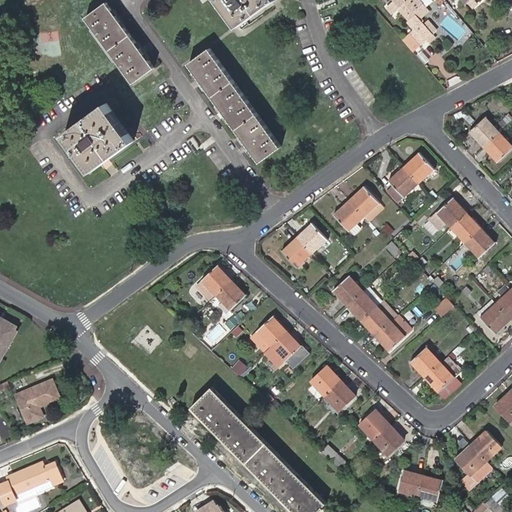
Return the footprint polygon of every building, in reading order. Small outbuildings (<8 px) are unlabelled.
[(219,0),(240,27),(276,0),(219,0)] [(406,21),(413,29),(414,28),(423,39),(425,41),(432,36),(429,33),(421,24),(419,22),(415,18),(417,17),(417,16),(422,13),(419,8),(423,5),(418,0),(392,0),(394,1),(386,7),(391,13),(398,8),(408,20),(406,21)] [(134,83),(156,67),(108,3),(87,18),(134,83)] [(421,24),(429,33),(433,29),(425,21),(421,24)] [(403,38),(412,49),(423,39),(414,28),(413,29),(403,38)] [(400,39),(410,50),(412,49),(403,38),(400,39)] [(190,64),(261,162),(283,146),(211,49),(190,64)] [(62,136),(90,174),(135,141),(107,103),(62,136)] [(470,132),(484,147),(501,131),(487,116),(470,132)] [(511,142),(501,131),(484,147),(499,164),(511,150),(511,142)] [(419,151),(404,165),(421,182),(435,169),(419,151)] [(421,182),(404,165),(389,180),(394,186),(388,190),(399,202),(421,182)] [(364,185),(349,199),(365,216),(380,202),(364,185)] [(451,227),(469,211),(455,196),(437,213),(451,227)] [(365,216),(349,199),(333,214),(349,231),(355,226),(365,216)] [(365,216),(370,221),(385,208),(380,202),(365,216)] [(483,227),(469,211),(451,227),(466,242),(483,227)] [(297,235),(314,253),(328,240),(311,222),(297,235)] [(355,226),(349,231),(353,236),(359,231),(355,226)] [(497,242),(483,227),(466,242),(480,258),(497,242)] [(299,267),(314,253),(297,235),(282,249),(299,267)] [(196,285),(210,300),(216,294),(233,279),(219,264),(196,285)] [(333,290),(347,306),(365,289),(350,274),(333,290)] [(434,279),(440,286),(445,281),(439,275),(434,279)] [(248,294),(233,279),(216,294),(231,310),(248,294)] [(511,288),(497,302),(511,319),(511,288)] [(365,289),(347,306),(361,320),(378,304),(365,289)] [(451,299),(449,298),(438,309),(444,315),(456,304),(451,299)] [(398,314),(384,299),(378,304),(393,320),(398,314)] [(511,320),(511,319),(497,302),(481,316),(497,334),(511,320)] [(378,304),(361,320),(376,336),(393,320),(378,304)] [(413,330),(398,314),(393,320),(376,336),(389,350),(413,330)] [(273,346),(289,331),(275,315),(251,337),(265,351),(271,345),(273,346)] [(0,347),(11,328),(2,323),(4,319),(0,317),(0,347)] [(273,346),(266,352),(272,359),(272,360),(279,368),(304,346),(289,331),(273,346)] [(410,361),(424,377),(442,361),(427,345),(410,361)] [(463,369),(449,353),(442,361),(424,377),(438,392),(463,369)] [(312,379),(327,395),(342,380),(328,365),(312,379)] [(38,408),(59,400),(51,380),(14,396),(25,425),(42,418),(38,408)] [(342,380),(327,395),(341,411),(357,396),(342,380)] [(301,507),(296,511),(318,511),(321,509),(322,510),(325,507),(324,505),(328,502),(212,389),(191,409),(196,414),(201,410),(206,416),(202,420),(224,442),(229,438),(234,443),(230,448),(262,478),(266,474),(272,480),(268,484),(291,506),(295,502),(301,507)] [(509,422),(511,419),(511,392),(495,406),(509,422)] [(374,439),(390,424),(376,409),(360,423),(374,439)] [(201,410),(196,414),(202,420),(206,416),(201,410)] [(404,439),(390,424),(374,439),(389,454),(404,439)] [(472,445),(486,460),(502,446),(488,430),(472,445)] [(224,442),(230,448),(234,443),(229,438),(224,442)] [(478,482),(494,468),(486,460),(472,445),(456,459),(469,473),(478,482)] [(336,452),(330,458),(338,465),(344,459),(336,452)] [(338,465),(342,469),(348,463),(344,459),(338,465)] [(47,460),(11,476),(13,481),(2,485),(10,504),(21,500),(19,496),(55,481),(57,484),(67,480),(59,460),(49,465),(47,460)] [(409,493),(419,497),(425,473),(404,468),(397,498),(407,500),(409,493)] [(425,473),(419,497),(439,501),(445,478),(425,473)] [(470,489),(478,482),(469,473),(462,480),(470,489)] [(262,478),(268,484),(272,480),(266,474),(262,478)] [(21,500),(22,502),(58,487),(57,484),(55,481),(19,496),(21,500)] [(10,504),(2,485),(0,485),(0,505),(2,508),(10,504)] [(193,511),(222,511),(213,498),(193,511)] [(82,511),(86,511),(79,501),(77,503),(82,511)] [(291,506),(296,511),(301,507),(295,502),(291,506)] [(82,511),(77,503),(62,511),(82,511)] [(483,503),(473,511),(481,511),(487,506),(483,503)]
